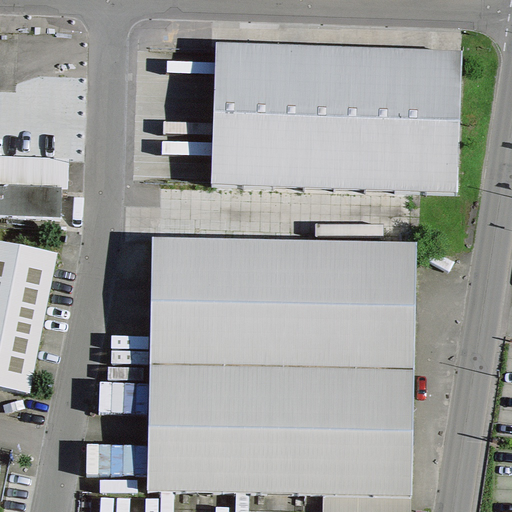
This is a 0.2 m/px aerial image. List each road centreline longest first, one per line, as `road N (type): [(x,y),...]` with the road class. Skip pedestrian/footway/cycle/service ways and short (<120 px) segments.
road 1 (residential): [(54,511),(94,309),(116,0)]
road 2 (secondary): [(511,133),(461,511)]
road 3 (residential): [(511,11),(223,0)]
